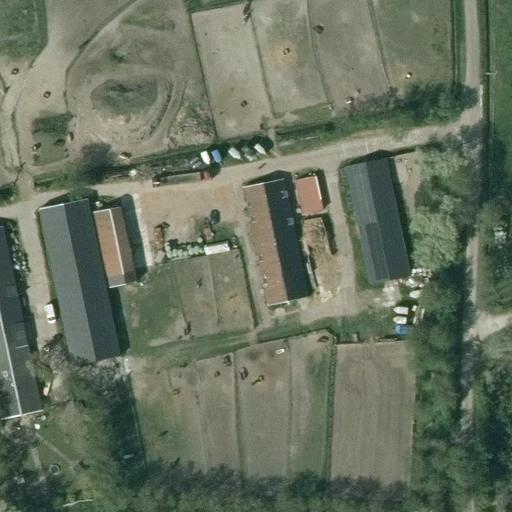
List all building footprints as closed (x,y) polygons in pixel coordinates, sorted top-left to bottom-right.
[(386,159),(347,168),(371,285),(411,276),(386,159)] [(322,177),(294,179),(296,214),(323,212),(322,177)] [(286,179),(246,188),(270,306),(310,298),(286,179)] [(90,198),(42,208),(73,365),(121,355),(90,198)] [(43,411),(35,373),(3,226),(0,226),(0,400),(4,419),(43,411)] [(80,477),(85,472),(83,466),(77,464),(72,470),(73,476),(80,477)]
